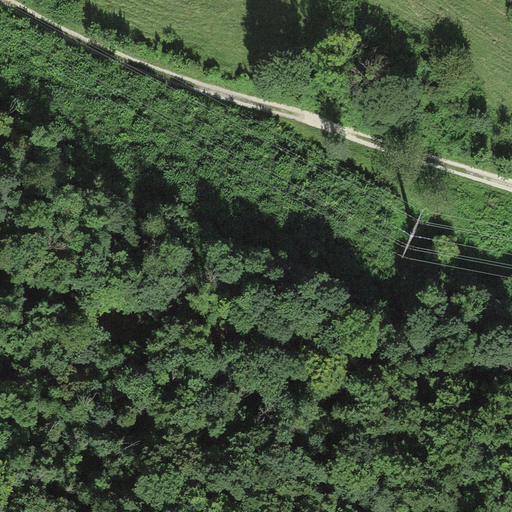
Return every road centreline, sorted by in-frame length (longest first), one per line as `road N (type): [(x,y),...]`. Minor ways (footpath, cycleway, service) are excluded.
road 1 (track): [(0,0),(147,70),(511,189)]
road 2 (track): [(0,287),(87,316),(218,331),(366,372),(511,393)]
